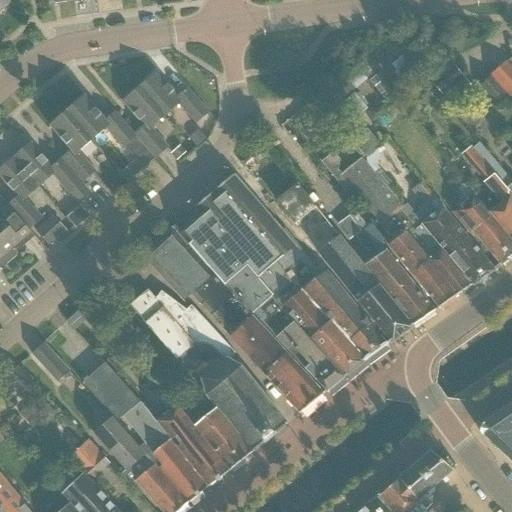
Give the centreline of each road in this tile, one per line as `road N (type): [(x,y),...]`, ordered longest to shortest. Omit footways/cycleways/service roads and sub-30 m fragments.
road 1 (residential): [(0,339),(217,157),(231,123),(229,28)]
road 2 (tertiary): [(0,87),(37,56),(67,47),(229,28)]
road 3 (unclassified): [(221,511),(385,380),(413,373)]
road 4 (tertiary): [(229,28),(400,0)]
road 5 (tertiary): [(413,373),(416,356),(511,284)]
road 6 (residential): [(450,428),(344,511)]
